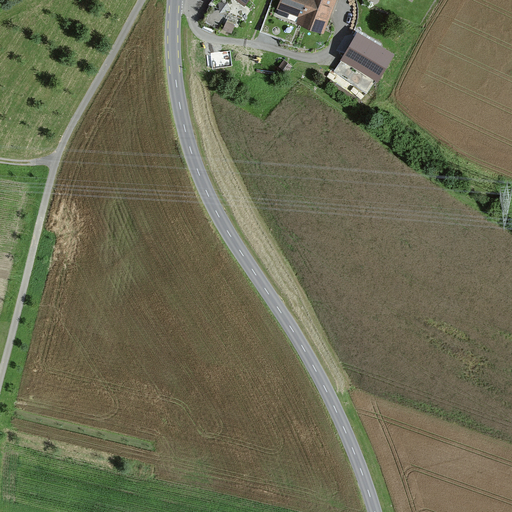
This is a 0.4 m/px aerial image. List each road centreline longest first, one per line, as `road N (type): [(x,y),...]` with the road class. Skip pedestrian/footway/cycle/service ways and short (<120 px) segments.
road 1 (tertiary): [(175,0),(175,79),(187,146),(219,221),(299,342),(345,430),(375,511)]
road 2 (unclassified): [(142,0),(55,161),(0,378)]
